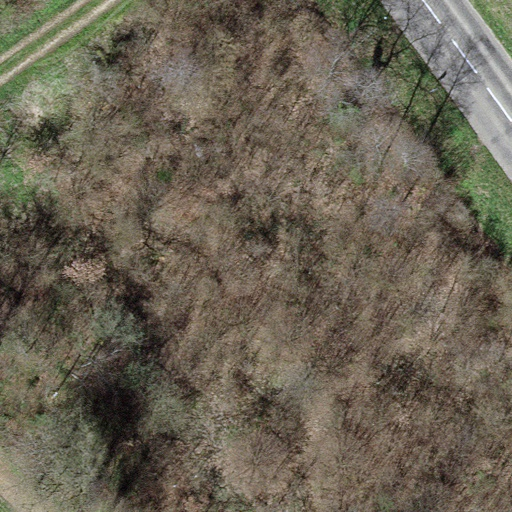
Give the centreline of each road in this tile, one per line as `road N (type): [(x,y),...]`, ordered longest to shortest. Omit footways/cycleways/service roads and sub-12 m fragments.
road 1 (secondary): [(511,123),(420,0)]
road 2 (track): [(97,0),(0,72)]
